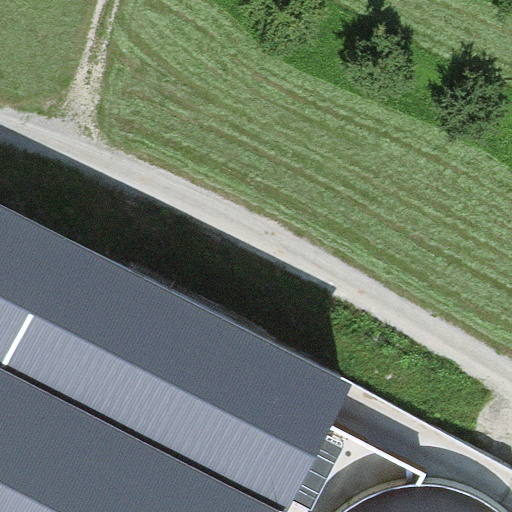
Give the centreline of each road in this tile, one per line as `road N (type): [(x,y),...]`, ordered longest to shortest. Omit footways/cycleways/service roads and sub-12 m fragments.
road 1 (track): [(511,380),(160,192),(76,153),(0,131)]
road 2 (track): [(110,0),(76,153)]
